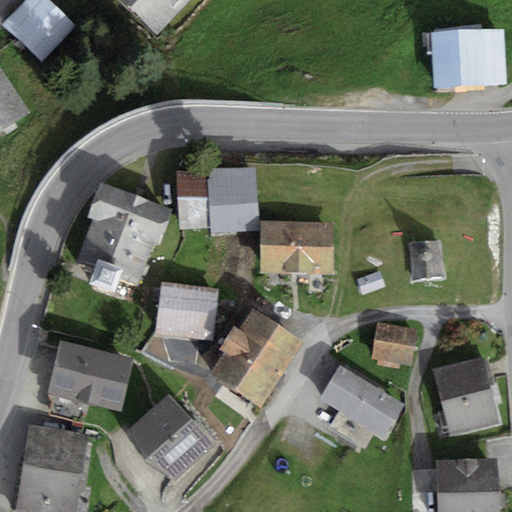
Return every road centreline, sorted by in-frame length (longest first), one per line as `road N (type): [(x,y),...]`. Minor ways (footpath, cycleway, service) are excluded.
road 1 (tertiary): [(0,390),(52,209),(111,147),(196,122),(511,126)]
road 2 (track): [(334,331),(349,212),(365,183),(404,167),(511,157)]
